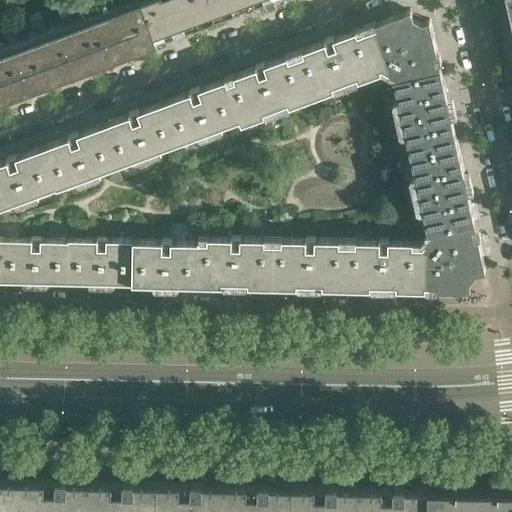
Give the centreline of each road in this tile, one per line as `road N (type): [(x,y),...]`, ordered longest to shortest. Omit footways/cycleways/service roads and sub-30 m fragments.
road 1 (residential): [(511,311),(0,301)]
road 2 (residential): [(0,455),(511,459)]
road 3 (secondary): [(0,402),(511,404)]
road 4 (secondary): [(511,356),(0,354)]
road 5 (residential): [(353,0),(0,131)]
road 6 (residential): [(511,202),(465,0)]
